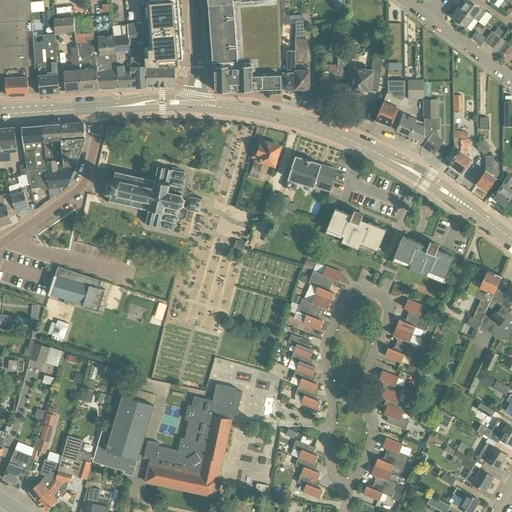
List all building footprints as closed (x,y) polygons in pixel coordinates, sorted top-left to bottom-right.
[(0,0),(0,23),(21,22),(32,21),(33,21),(32,9),(31,2),(31,0),(0,0)] [(171,67),(171,66),(171,60),(174,60),(179,60),(183,59),(183,53),(178,0),(150,0),(153,48),(148,49),(149,57),(145,57),(146,67),(171,67)] [(282,89),(280,24),(280,16),(279,0),(208,0),(209,10),(213,63),(216,63),(216,66),(215,66),(215,82),(216,82),(216,86),(230,86),(230,91),(229,91),(229,92),(231,91),(231,90),(238,89),(238,91),(253,91),(253,90),(282,89)] [(464,0),(459,7),(474,18),(479,22),(487,12),(470,0),(464,0)] [(474,18),(459,7),(452,17),(466,28),(474,18)] [(43,12),(45,26),(52,26),(51,11),(43,12)] [(305,68),(304,63),(310,63),(310,39),(305,39),(304,15),(286,16),(287,24),(296,24),(296,46),(295,46),(295,51),(295,72),(295,80),(295,90),(301,90),(301,89),(303,91),(306,91),(308,89),(309,90),(310,89),(310,70),(309,70),(309,68),(305,68)] [(74,18),(54,20),(56,34),(75,32),(74,18)] [(32,21),(21,22),(0,23),(0,46),(27,45),(26,30),(33,29),(32,21)] [(145,57),(142,23),(127,24),(128,35),(129,36),(130,47),(131,58),(132,71),(135,71),(135,74),(136,80),(137,87),(137,88),(147,88),(147,78),(146,67),(145,57)] [(126,25),(114,26),(115,35),(127,34),(126,25)] [(497,35),(502,39),(506,33),(499,28),(495,33),(497,35)] [(471,39),(480,46),(486,38),(477,31),(471,39)] [(490,46),(497,35),(495,33),(493,32),(485,42),(490,46)] [(40,94),(50,93),(60,92),(59,77),(55,35),(46,35),(47,45),(36,46),(38,64),(40,94)] [(97,64),(99,89),(119,88),(115,47),(114,36),(114,35),(98,36),(98,38),(94,38),(95,52),(97,64)] [(129,36),(128,35),(114,36),(115,47),(119,88),(137,87),(136,80),(135,74),(135,71),(132,71),(131,58),(130,47),(129,36)] [(502,39),(497,35),(490,46),(494,49),(502,39)] [(78,41),(78,45),(79,59),(80,61),(79,61),(80,67),(81,77),(82,90),(99,89),(97,64),(95,52),(94,38),(94,36),(86,36),(87,40),(78,41)] [(338,66),(338,72),(338,77),(346,79),(350,56),(343,55),(342,37),(338,37),(338,54),(338,66)] [(502,39),(494,49),(499,53),(507,42),(502,39)] [(507,42),(499,53),(504,56),(504,55),(511,46),(507,42)] [(28,78),(30,77),(27,45),(0,46),(0,82),(7,83),(8,96),(29,95),(28,78)] [(76,69),(64,70),(66,92),(82,90),(81,77),(80,67),(79,61),(80,61),(79,59),(78,45),(71,45),(72,54),(71,54),(70,60),(73,63),(74,65),(75,65),(76,69)] [(287,71),(284,71),(284,90),(285,90),(285,91),(286,93),(290,93),(292,91),(292,90),(295,90),(295,80),(295,72),(295,51),(287,51),(287,71)] [(374,55),(373,61),(371,71),(353,68),(351,80),(354,80),(352,91),(354,91),(355,93),(359,94),(361,93),(361,92),(363,93),(363,90),(378,92),(383,56),(374,55)] [(338,91),(338,77),(338,72),(338,66),(329,67),(329,72),(320,72),(320,81),(322,81),(322,91),(338,91)] [(171,67),(146,67),(147,78),(147,88),(148,88),(148,87),(175,87),(175,67),(171,67)] [(409,99),(417,99),(416,81),(416,76),(408,76),(409,99)] [(388,93),(387,93),(376,120),(391,127),(405,94),(406,81),(388,81),(388,93)] [(424,99),(424,82),(424,81),(416,81),(417,99),(424,99)] [(432,119),(439,119),(438,100),(432,100),(431,82),(424,82),(424,99),(425,101),(424,101),(424,127),(424,129),(425,143),(423,146),(428,150),(428,152),(431,154),(433,153),(434,155),(444,141),(432,132),(432,119)] [(467,100),(467,111),(477,111),(477,100),(467,100)] [(410,137),(416,124),(417,120),(404,115),(397,131),(403,134),(402,137),(409,140),(410,137)] [(64,146),(84,145),(86,138),(85,123),(60,125),(62,140),(64,140),(64,146)] [(424,127),(416,124),(410,137),(409,140),(423,146),(425,143),(424,129),(424,127)] [(60,125),(43,126),(48,172),(58,171),(57,158),(64,157),(64,161),(65,161),(64,146),(64,140),(62,140),(60,125)] [(29,175),(29,185),(30,189),(42,188),(42,189),(49,188),(48,172),(43,126),(22,128),(28,174),(29,175)] [(0,164),(0,163),(7,162),(12,161),(11,153),(18,152),(17,148),(18,148),(15,128),(0,129),(0,166),(0,167),(0,164)] [(468,140),(468,139),(461,139),(461,152),(458,156),(452,164),(450,166),(461,174),(472,159),(468,157),(468,147),(470,147),(470,140),(468,140)] [(261,141),(258,152),(255,151),(253,158),(256,159),(253,171),(251,171),(250,176),(259,179),(261,173),(264,162),(275,166),(281,147),(261,141)] [(491,147),(485,141),(478,148),(485,155),(489,151),(491,147)] [(77,167),(84,145),(64,146),(65,161),(64,161),(65,168),(77,167)] [(446,159),(452,164),(458,156),(452,151),(446,159)] [(494,156),(486,156),(486,171),(476,185),(487,193),(497,179),(492,175),(494,173),(494,156)] [(338,170),(296,157),(288,180),(314,188),(315,187),(331,192),(338,170)] [(149,180),(149,177),(122,171),(122,174),(116,172),(115,170),(113,171),(115,173),(113,181),(109,180),(107,180),(105,191),(106,191),(110,194),(109,200),(107,202),(108,203),(110,201),(116,203),(115,205),(145,211),(145,212),(144,213),(147,217),(148,217),(146,225),(160,228),(160,229),(169,231),(169,229),(172,230),(177,226),(176,223),(179,220),(180,220),(186,218),(188,209),(190,210),(200,212),(202,200),(193,198),(194,193),(189,192),(189,190),(187,185),(186,184),(184,181),(187,178),(184,173),(181,172),(182,170),(172,168),(172,170),(159,167),(157,174),(156,174),(152,176),(152,177),(151,180),(149,180)] [(50,198),(51,198),(55,197),(54,195),(59,194),(58,187),(69,186),(75,170),(58,171),(48,172),(49,188),(50,198)] [(10,193),(15,207),(16,211),(29,207),(27,199),(28,198),(24,185),(29,185),(29,175),(18,178),(20,184),(9,187),(10,188),(10,192),(10,193)] [(511,182),(511,176),(510,175),(497,192),(499,193),(495,199),(505,206),(511,197),(511,191),(508,188),(511,182)] [(10,193),(4,195),(0,195),(0,206),(1,208),(0,208),(0,226),(2,226),(4,226),(6,226),(7,224),(12,222),(8,209),(15,207),(10,193)] [(279,207),(286,209),(289,201),(290,198),(283,196),(279,207)] [(325,235),(376,256),(387,230),(362,219),(364,215),(354,211),(352,216),(336,209),(325,235)] [(403,236),(392,263),(412,271),(417,273),(444,284),(454,257),(438,250),(440,245),(430,242),(428,247),(403,236)] [(236,241),(234,248),(243,250),(245,243),(236,241)] [(73,255),(99,262),(102,249),(77,242),(73,255)] [(315,263),(306,260),(304,267),(312,270),(315,263)] [(100,287),(102,281),(59,267),(56,275),(55,275),(48,295),(50,296),(51,295),(65,300),(70,301),(93,308),(100,287)] [(314,270),(311,277),(331,285),(334,279),(339,282),(343,273),(326,267),(323,274),(314,270)] [(482,323),(492,299),(502,277),(502,276),(495,274),(487,271),(482,283),(473,280),(466,295),(481,302),(473,320),(482,323)] [(308,292),(331,301),(335,293),(329,291),(331,285),(311,277),(308,284),(310,285),(308,292)] [(502,277),(492,299),(502,307),(497,314),(495,312),(490,318),(500,326),(494,335),(495,337),(508,336),(511,330),(511,313),(510,313),(511,310),(511,283),(511,284),(502,277)] [(305,299),(303,298),(300,305),(320,313),(323,307),(328,309),(331,301),(308,292),(305,299)] [(292,302),(300,305),(303,298),(295,295),(292,302)] [(408,316),(428,324),(431,318),(422,314),(425,306),(408,300),(404,308),(410,310),(408,316)] [(300,305),(292,302),(291,302),(288,311),(296,314),(297,312),(306,315),(303,323),(320,330),(323,321),(318,319),(320,313),(300,305)] [(400,320),(396,328),(413,335),(416,328),(425,331),(428,324),(408,316),(405,322),(400,320)] [(478,331),(481,326),(482,323),(473,320),(471,319),(467,326),(478,331)] [(69,324),(53,320),(49,334),(65,339),(69,324)] [(30,325),(29,337),(36,338),(37,325),(30,325)] [(396,344),(417,352),(419,345),(410,342),(413,335),(396,328),(393,336),(399,338),(396,344)] [(294,351),(311,358),(314,350),(308,348),(311,342),(292,334),(288,343),(296,346),(294,351)] [(30,357),(34,343),(35,340),(31,339),(28,348),(26,347),(23,355),(30,357)] [(508,347),(500,342),(496,348),(504,353),(508,347)] [(49,348),(34,343),(30,357),(29,359),(45,364),(45,363),(58,367),(63,351),(50,347),(49,348)] [(414,359),(417,352),(396,344),(394,350),(388,348),(385,356),(402,363),(402,362),(405,355),(414,359)] [(313,359),(311,358),(294,351),(288,365),(313,375),(316,368),(311,365),(313,359)] [(491,370),(498,355),(491,352),(484,367),(491,370)] [(511,360),(508,357),(501,368),(511,375),(511,360)] [(8,370),(23,371),(24,363),(19,363),(19,360),(9,359),(8,370)] [(417,369),(412,364),(407,369),(411,373),(417,369)] [(316,376),(313,375),(288,365),(288,367),(296,370),(293,377),(301,380),(299,386),(316,392),(319,385),(313,382),(316,376)] [(117,371),(109,368),(107,375),(115,378),(117,371)] [(382,388),(385,389),(401,396),(405,387),(397,384),(399,378),(383,371),(379,380),(385,382),(382,388)] [(484,372),(479,380),(485,383),(490,376),(484,372)] [(76,373),(73,382),(81,383),(83,375),(76,373)] [(54,377),(44,375),(42,382),(52,385),(54,377)] [(22,379),(19,377),(16,378),(14,381),(15,385),(18,387),(22,385),(23,382),(22,379)] [(506,396),(511,389),(497,380),(493,388),(506,396)] [(412,381),(405,384),(408,391),(415,388),(412,381)] [(223,461),(232,418),(233,415),(238,416),(243,392),(237,391),(238,388),(217,384),(213,400),(194,396),(192,406),(189,405),(186,420),(189,421),(185,439),(182,438),(179,451),(159,446),(160,443),(148,440),(145,458),(151,459),(146,482),(216,497),(219,478),(218,478),(221,461),(223,461)] [(318,393),(316,392),(299,386),(295,394),(297,395),(297,402),(318,410),(321,402),(316,400),(318,393)] [(94,392),(83,389),(80,400),(91,403),(94,392)] [(384,405),(387,406),(404,413),(407,404),(405,403),(407,398),(401,396),(385,389),(381,397),(387,399),(384,405)] [(110,396),(101,393),(97,402),(106,405),(110,396)] [(282,395),(280,402),(288,405),(290,398),(282,395)] [(104,425),(96,453),(93,462),(124,471),(123,474),(133,477),(155,406),(123,396),(113,428),(104,425)] [(491,419),(495,412),(480,403),(476,410),(491,419)] [(401,418),(404,413),(387,406),(384,414),(389,416),(387,422),(406,430),(409,421),(401,418)] [(45,412),(38,409),(36,417),(43,419),(45,412)] [(57,416),(47,413),(43,423),(53,426),(57,416)] [(452,419),(443,415),(439,423),(447,428),(452,419)] [(496,425),(492,431),(484,427),(480,433),(497,443),(500,438),(511,445),(511,427),(507,425),(502,421),(498,427),(496,425)] [(41,439),(39,438),(35,450),(44,454),(48,442),(49,442),(53,428),(45,426),(41,439)] [(0,462),(9,432),(0,430),(0,462)] [(286,435),(294,439),(297,433),(288,430),(286,435)] [(68,436),(60,464),(59,469),(56,479),(58,480),(51,490),(37,501),(45,511),(57,501),(63,494),(68,488),(72,476),(88,480),(92,464),(79,460),(84,441),(68,436)] [(388,449),(386,455),(406,463),(409,456),(400,452),(403,445),(386,438),(383,447),(388,449)] [(301,452),(299,458),(315,464),(319,456),(313,454),(316,448),(296,440),(293,449),(301,452)] [(462,443),(458,450),(466,455),(470,448),(462,443)] [(483,450),(484,451),(478,462),(478,463),(486,467),(488,462),(499,469),(507,455),(494,447),(494,448),(487,444),(483,450)] [(448,445),(445,450),(453,456),(456,450),(448,445)] [(16,484),(20,475),(26,477),(32,456),(16,450),(4,479),(16,484)] [(456,465),(459,464),(471,471),(466,480),(473,483),(473,484),(485,491),(494,477),(481,470),(475,467),(478,463),(478,462),(458,450),(451,462),(456,465)] [(378,458),(375,466),(391,473),(394,466),(404,470),(406,463),(386,455),(384,461),(378,458)] [(303,469),(301,474),(318,481),(321,473),(315,471),(318,465),(315,464),(299,458),(295,466),(303,469)] [(56,479),(59,469),(60,464),(45,459),(41,472),(45,476),(41,482),(29,492),(37,501),(51,490),(58,480),(56,479)] [(377,477),(375,482),(395,491),(398,484),(388,480),(391,473),(375,466),(371,474),(377,477)] [(320,482),(318,481),(301,474),(298,483),(306,486),(303,492),(320,499),(323,490),(318,488),(320,482)] [(442,479),(452,485),(455,480),(445,474),(442,479)] [(395,491),(375,482),(372,488),(367,486),(363,494),(380,501),(381,500),(384,501),(387,495),(392,497),(392,498),(395,491)] [(110,500),(100,498),(101,490),(90,488),(88,500),(94,501),(92,511),(108,511),(109,507),(110,500)] [(476,508),(480,501),(467,493),(457,488),(454,494),(463,499),(459,507),(463,510),(466,511),(474,511),(477,509),(476,508)] [(282,495),(287,497),(290,491),(284,489),(282,495)] [(402,494),(395,491),(392,498),(392,497),(391,499),(399,502),(402,494)] [(432,496),(428,503),(438,509),(442,502),(432,496)] [(285,505),(281,499),(277,502),(281,508),(285,505)]
